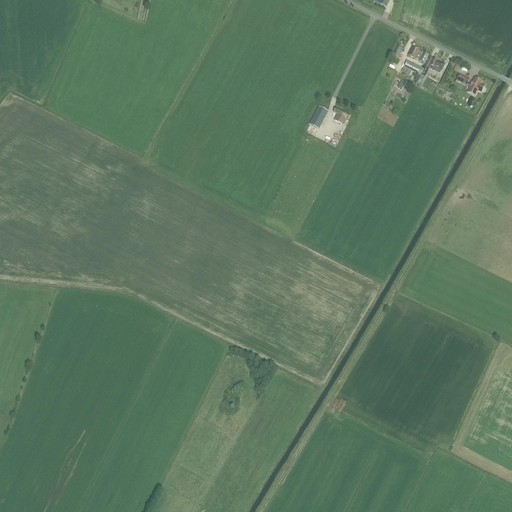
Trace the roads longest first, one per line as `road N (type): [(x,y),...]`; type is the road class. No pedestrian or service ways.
road 1 (track): [(260,511),(511,83)]
road 2 (unclassified): [(511,82),(346,0)]
